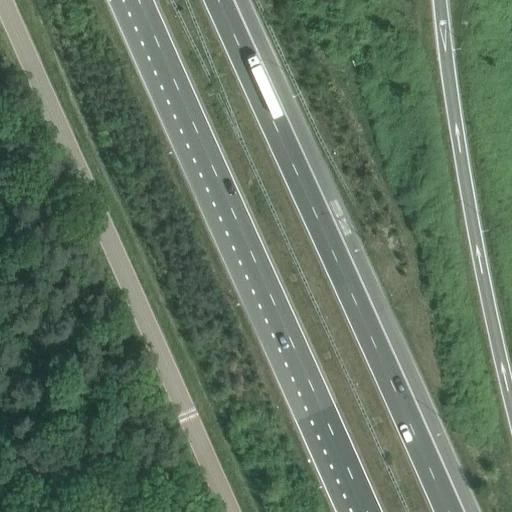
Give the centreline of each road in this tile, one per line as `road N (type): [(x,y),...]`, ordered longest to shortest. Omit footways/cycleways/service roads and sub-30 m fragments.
road 1 (unclassified): [(230,511),(1,0)]
road 2 (trunk): [(134,0),(362,511)]
road 3 (trunk): [(450,511),(225,0)]
road 4 (trunk): [(511,401),(444,0)]
